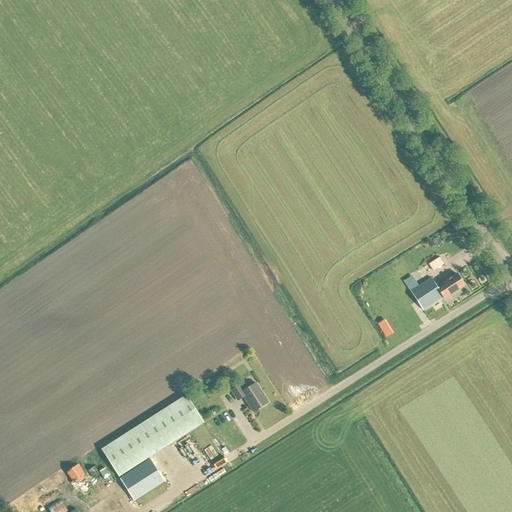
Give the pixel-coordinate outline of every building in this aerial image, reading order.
[(422,278),(443,265),(439,258),(418,271),(422,278)] [(456,274),(437,286),(445,298),(464,286),(456,274)] [(403,281),(410,292),(419,286),(412,276),(403,281)] [(436,287),(431,278),(419,286),(410,292),(422,310),(443,297),(444,299),(445,298),(437,286),(436,287)] [(240,385),(230,391),(237,401),(243,397),(252,412),(268,403),(255,383),(243,391),(240,385)] [(101,450),(118,477),(203,423),(186,395),(101,450)] [(120,479),(134,501),(164,482),(150,459),(120,479)] [(95,468),(84,475),(78,465),(67,473),(73,482),(70,483),(85,506),(99,497),(89,482),(99,475),(95,468)] [(47,508),(50,511),(66,511),(68,511),(60,500),(47,508)]
